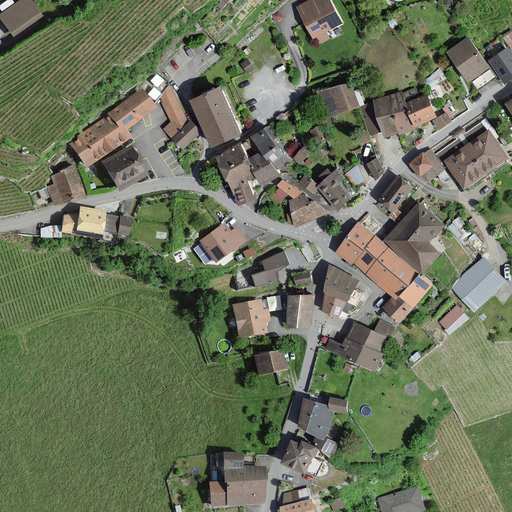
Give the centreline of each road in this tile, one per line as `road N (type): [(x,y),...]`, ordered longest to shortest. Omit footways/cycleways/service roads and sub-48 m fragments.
road 1 (unclassified): [(295,234),(181,183),(0,226)]
road 2 (residential): [(271,511),(317,315)]
road 3 (residential): [(398,166),(430,188),(469,199),(510,282)]
road 4 (residential): [(511,86),(398,166)]
road 5 (residential): [(327,257),(377,291),(344,323),(317,315)]
